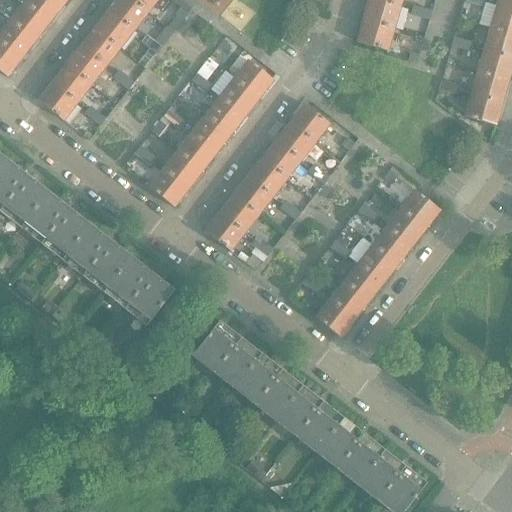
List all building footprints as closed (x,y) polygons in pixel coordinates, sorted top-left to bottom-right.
[(63,5),(56,0),(26,0),(24,3),(49,22),(63,5)] [(131,0),(116,0),(108,11),(133,31),(147,12),(131,0)] [(131,0),(147,12),(156,0),(131,0)] [(376,0),(368,0),(362,19),(393,28),(399,7),(376,0)] [(511,0),(497,0),(496,6),(511,10),(511,0)] [(511,10),(496,6),(484,2),(482,8),(477,25),(489,29),(511,35),(511,10)] [(49,22),(24,3),(10,21),(34,41),(49,22)] [(410,15),(419,17),(422,9),(412,6),(410,15)] [(174,15),(182,21),(187,14),(179,8),(174,15)] [(431,12),(422,9),(419,17),(429,20),(431,12)] [(108,11),(94,29),(119,48),(133,31),(108,11)] [(362,19),(356,43),(386,51),(393,28),(362,19)] [(34,41),(10,21),(0,33),(0,42),(21,58),(34,41)] [(94,29),(80,47),(105,66),(119,48),(94,29)] [(511,35),(489,29),(483,50),(511,58),(511,35)] [(140,42),(148,48),(153,41),(145,35),(140,42)] [(453,38),(450,46),(460,49),(463,40),(453,38)] [(472,43),(463,40),(460,49),(470,52),(472,43)] [(161,47),(153,41),(148,48),(156,54),(161,47)] [(222,41),(216,48),(224,54),(229,47),(222,41)] [(21,58),(0,42),(0,72),(6,77),(21,58)] [(80,47),(66,65),(91,84),(105,66),(80,47)] [(511,63),(511,58),(483,50),(477,72),(507,81),(511,63)] [(419,56),(409,53),(407,61),(416,64),(419,56)] [(247,61),(233,79),(258,98),(272,80),(247,61)] [(66,65),(52,83),(77,102),(91,84),(66,65)] [(112,78),(120,84),(125,77),(117,71),(112,78)] [(507,81),(477,72),(471,94),(501,103),(507,81)] [(190,81),(198,87),(204,81),(196,74),(190,81)] [(133,83),(125,77),(120,84),(128,90),(133,83)] [(258,98),(233,79),(218,97),(243,117),(258,98)] [(204,81),(198,87),(206,93),(211,86),(204,81)] [(450,84),(440,81),(438,90),(448,93),(450,84)] [(52,83),(37,102),(62,121),(77,102),(52,83)] [(460,87),(450,84),(448,93),(457,95),(460,87)] [(501,103),(471,94),(464,117),(494,126),(501,103)] [(243,117),(218,97),(205,115),(229,135),(243,117)] [(303,105),(289,123),(314,142),(328,124),(303,105)] [(84,114),(91,120),(97,113),(89,107),(84,114)] [(175,116),(167,110),(162,117),(170,123),(175,116)] [(105,119),(97,113),(91,120),(99,126),(105,119)] [(229,135),(205,115),(190,133),(215,153),(229,135)] [(175,116),(170,123),(178,130),(183,123),(175,116)] [(289,123),(275,142),(300,161),(314,142),(289,123)] [(215,153),(190,133),(177,151),(201,171),(215,153)] [(341,145),(348,152),(354,144),(346,138),(341,145)] [(275,142),(261,159),(286,179),(300,161),(275,142)] [(139,146),(134,153),(142,159),(147,152),(139,146)] [(201,171),(177,151),(162,170),(187,189),(201,171)] [(155,159),(147,152),(142,159),(150,166),(155,159)] [(261,159),(247,177),(272,197),(286,179),(261,159)] [(46,194),(4,161),(0,166),(0,212),(19,228),(46,194)] [(307,172),(315,179),(320,172),(312,165),(307,172)] [(187,189),(162,170),(148,188),(172,208),(187,189)] [(328,178),(320,172),(315,179),(323,185),(328,178)] [(388,172),(383,178),(391,185),(396,178),(388,172)] [(247,177),(233,196),(258,215),(272,197),(247,177)] [(414,191),(400,209),(425,229),(439,211),(414,191)] [(87,227),(46,194),(19,228),(61,260),(87,227)] [(233,196),(218,214),(243,233),(258,215),(233,196)] [(279,209),(287,215),(292,208),(284,202),(279,209)] [(371,211),(362,205),(357,211),(365,218),(371,211)] [(300,214),(292,208),(287,215),(294,221),(300,214)] [(425,229),(400,209),(385,228),(410,248),(425,229)] [(378,217),(371,211),(365,218),(373,224),(378,217)] [(204,232),(229,252),(243,233),(218,214),(204,232)] [(129,259),(87,227),(61,260),(103,293),(129,259)] [(410,248),(385,228),(371,246),(396,265),(410,248)] [(251,244),(259,251),(264,243),(256,237),(251,244)] [(342,247),(334,241),(329,248),(337,254),(342,247)] [(272,250),(264,243),(259,251),(266,257),(272,250)] [(396,265),(371,246),(357,264),(382,283),(396,265)] [(350,253),(342,247),(337,254),(345,260),(350,253)] [(171,293),(129,259),(103,293),(145,326),(171,293)] [(382,283),(357,264),(343,282),(368,301),(382,283)] [(306,277),(301,284),(309,290),(315,283),(306,277)] [(14,289),(29,301),(35,294),(20,282),(14,289)] [(368,301),(343,282),(329,300),(354,320),(368,301)] [(322,289),(315,283),(309,290),(316,296),(322,289)] [(354,320),(329,300),(314,319),(339,338),(354,320)] [(192,355),(234,388),(260,354),(218,322),(192,355)] [(76,338),(92,350),(98,342),(82,330),(76,338)] [(162,430),(168,423),(59,337),(53,345),(162,430)] [(302,387),(260,354),(234,388),(276,421),(302,387)] [(302,387),(276,421),(317,453),(343,419),(302,387)] [(189,414),(183,422),(198,433),(204,426),(189,414)] [(383,451),(343,419),(317,453),(357,484),(383,451)] [(402,511),(425,483),(383,451),(357,484),(392,511),(402,511)] [(266,474),(251,462),(245,470),(260,482),(266,474)]
